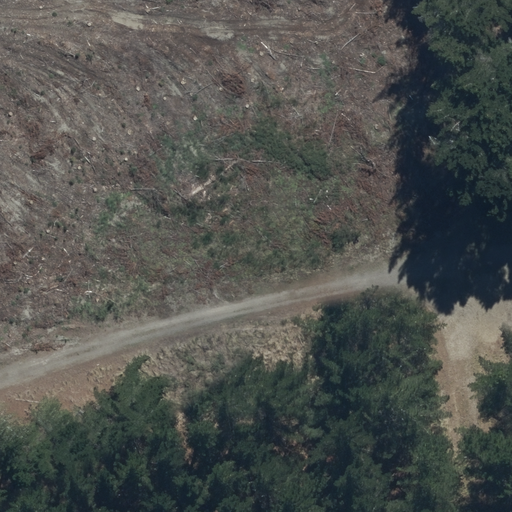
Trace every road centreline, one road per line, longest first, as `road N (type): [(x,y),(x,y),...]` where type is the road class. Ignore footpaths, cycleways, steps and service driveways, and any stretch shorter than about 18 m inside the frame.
road 1 (unknown): [(414,511),(424,266),(459,158),(424,50),(423,0)]
road 2 (track): [(0,376),(101,338),(424,266)]
